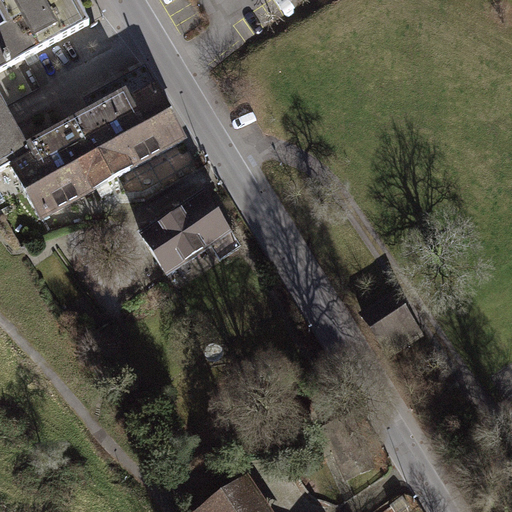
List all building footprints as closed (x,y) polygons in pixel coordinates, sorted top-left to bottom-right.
[(0,0),(0,25),(3,31),(23,67),(28,63),(86,31),(67,0),(0,0)] [(0,101),(0,79),(23,67),(3,31),(0,33),(0,167),(11,162),(28,153),(25,146),(0,101)] [(193,146),(148,66),(90,100),(95,108),(25,146),(28,153),(11,162),(46,226),(193,146)] [(204,191),(142,229),(174,280),(236,241),(204,191)] [(392,297),(364,317),(390,355),(411,340),(403,329),(411,323),(392,297)] [(372,469),(350,420),(325,431),(347,480),(372,469)] [(190,511),(261,511),(244,485),(208,508),(202,499),(188,508),(190,511)]
